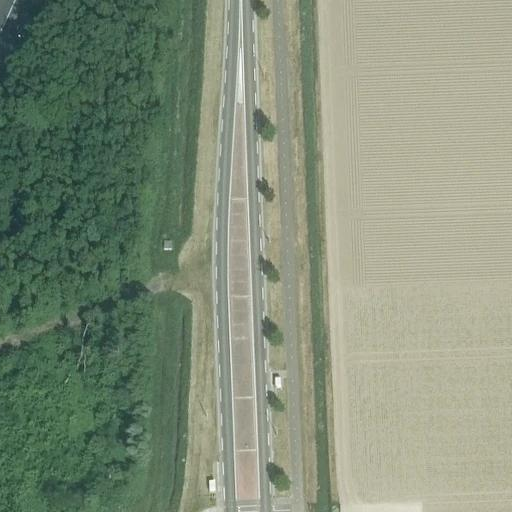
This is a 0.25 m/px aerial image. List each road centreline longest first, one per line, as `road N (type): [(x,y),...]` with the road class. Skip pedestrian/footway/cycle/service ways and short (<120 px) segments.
road 1 (tertiary): [(265,511),(247,39),(239,30)]
road 2 (tertiary): [(239,30),(232,40),(221,234),(229,511)]
